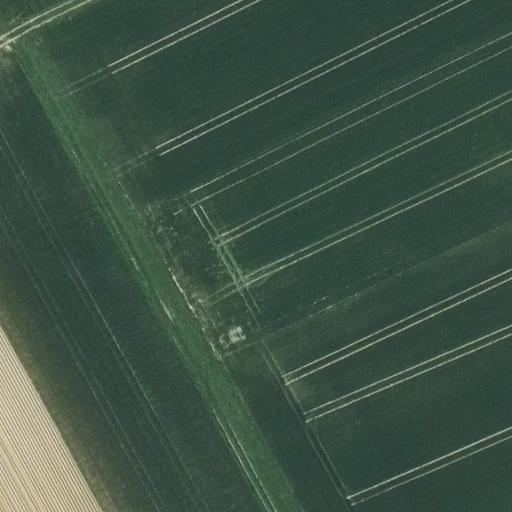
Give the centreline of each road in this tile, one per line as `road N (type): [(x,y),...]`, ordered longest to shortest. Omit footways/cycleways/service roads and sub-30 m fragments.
road 1 (track): [(267,511),(0,22)]
road 2 (track): [(0,57),(14,37),(63,29),(124,0)]
